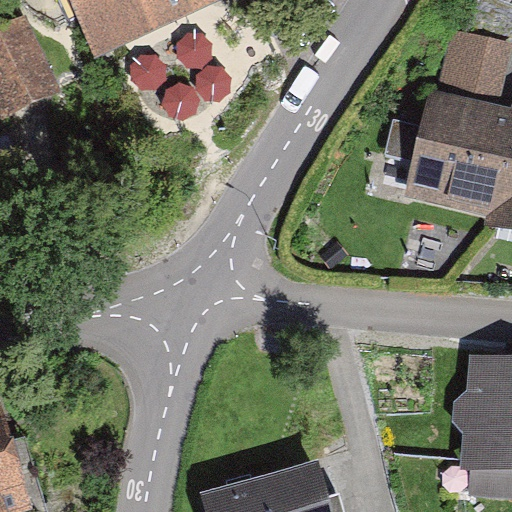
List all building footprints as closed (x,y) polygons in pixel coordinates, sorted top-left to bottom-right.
[(66,0),(97,66),(241,0),(66,0)] [(25,22),(0,33),(0,129),(63,100),(34,36),(25,22)] [(439,97),(432,95),(405,203),(488,223),(511,125),(511,115),(499,111),(511,60),(511,48),(453,35),(439,97)] [(511,125),(488,223),(485,233),(511,239),(511,125)] [(82,197),(66,175),(31,197),(47,219),(82,197)] [(511,366),(472,363),(469,399),(455,405),(453,430),(465,438),(461,478),(471,479),(468,506),(511,508),(511,366)] [(0,418),(0,511),(47,511),(28,446),(11,450),(0,418)] [(329,505),(321,473),(203,503),(204,511),(344,511),(342,503),(329,505)]
